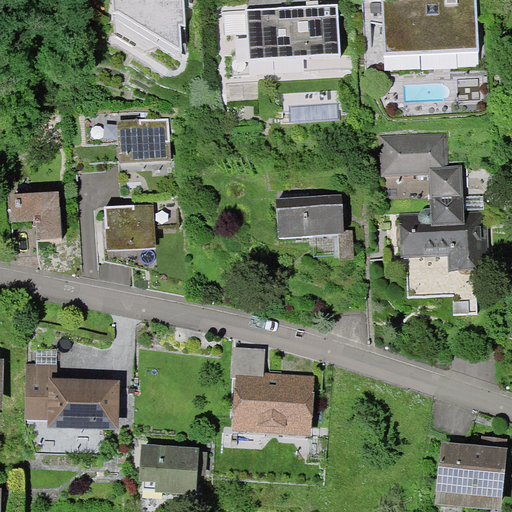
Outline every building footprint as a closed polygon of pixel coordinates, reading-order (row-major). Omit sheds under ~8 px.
[(326,9),(325,0),(299,0),(300,10),(286,11),(286,17),(245,19),(248,65),(339,60),(337,14),(336,8),(326,9)] [(474,0),(393,0),(380,1),(383,58),(478,54),(474,0)] [(170,121),(118,124),(120,169),(172,167),(170,121)] [(442,137),(380,140),(382,176),(429,174),(431,213),(428,212),(425,212),(421,214),(418,218),(418,220),(399,221),(401,254),(452,252),(452,272),(482,271),(480,222),(485,222),(484,197),(458,198),(457,171),(443,171),(442,137)] [(38,243),(60,242),(58,195),(13,197),(14,211),(17,211),(18,222),(37,221),(38,243)] [(275,202),(278,240),(338,236),(342,236),(341,234),(339,199),(275,202)] [(158,210),(106,211),(108,256),(159,255),(158,210)] [(340,262),(351,261),(350,233),(341,234),(342,236),(338,236),(340,262)] [(22,412),(50,413),(49,428),(112,429),(112,389),(52,388),(52,370),(23,369),(22,412)] [(496,508),(503,442),(483,440),(481,454),(443,450),(438,502),(496,508)] [(140,494),(201,497),(203,455),(142,452),(140,494)]
